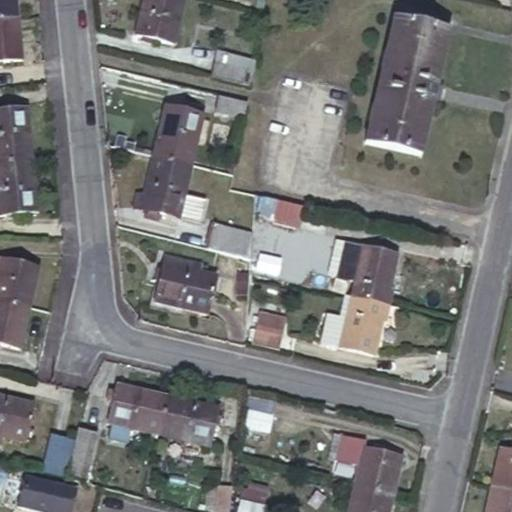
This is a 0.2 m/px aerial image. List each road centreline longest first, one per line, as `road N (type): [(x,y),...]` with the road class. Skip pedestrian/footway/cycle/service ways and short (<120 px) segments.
road 1 (residential): [(103,329),(125,343),(453,416)]
road 2 (residential): [(69,0),(103,329)]
road 3 (residential): [(305,89),(289,186),(497,234)]
road 4 (residential): [(453,416),(497,234)]
